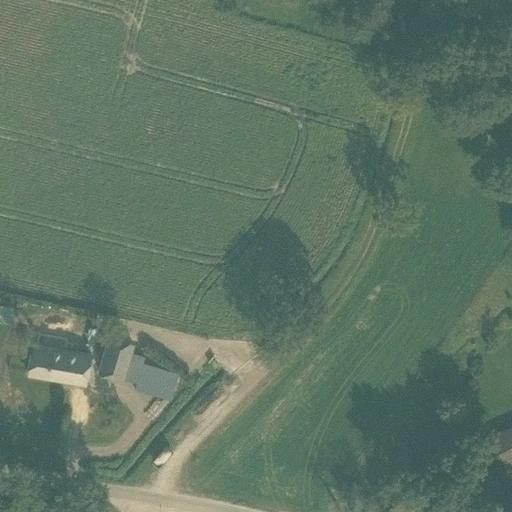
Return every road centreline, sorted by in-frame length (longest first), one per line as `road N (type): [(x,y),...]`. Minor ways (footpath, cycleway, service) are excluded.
road 1 (track): [(511,12),(466,32),(447,60),(421,104),(349,284),(213,430),(151,511)]
road 2 (unclassified): [(161,511),(0,482)]
